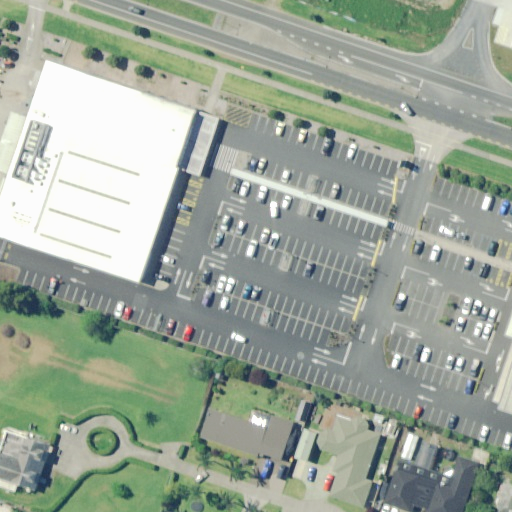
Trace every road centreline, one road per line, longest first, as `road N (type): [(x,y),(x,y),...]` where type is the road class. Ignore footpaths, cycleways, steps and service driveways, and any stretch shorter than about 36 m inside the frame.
road 1 (secondary): [(511,139),(109,0)]
road 2 (secondary): [(202,0),(511,103)]
